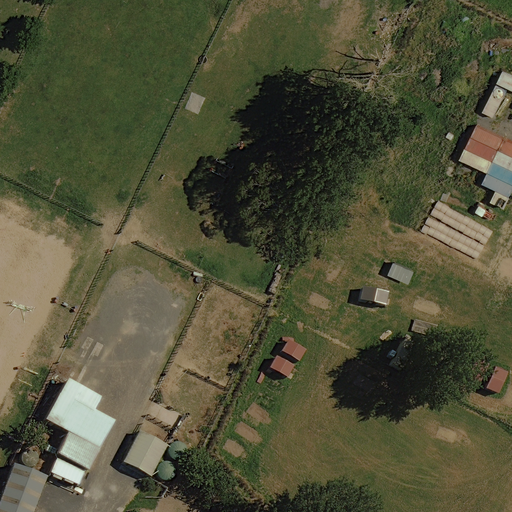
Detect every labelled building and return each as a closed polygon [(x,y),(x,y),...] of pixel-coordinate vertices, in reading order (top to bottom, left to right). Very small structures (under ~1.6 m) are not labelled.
[(380,210),(387,233),(420,223),(414,200),(380,210)] [(52,457),(82,474),(109,425),(88,413),(95,401),(63,384),(41,424),(64,436),(52,457)] [(182,416),(154,402),(147,417),(174,431),(182,416)] [(164,449),(137,435),(120,465),(147,480),(164,449)] [(0,511),(32,511),(44,480),(11,468),(0,498),(0,511)]
